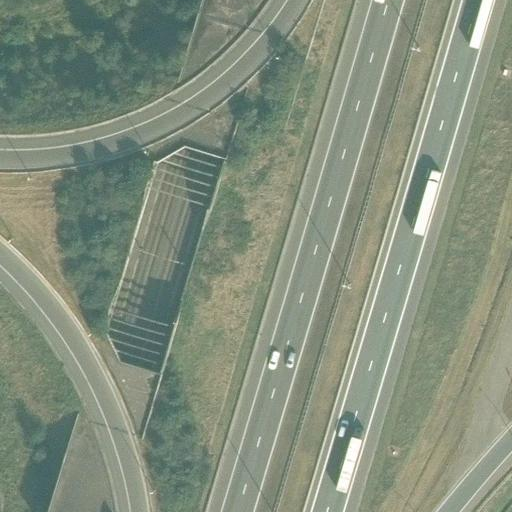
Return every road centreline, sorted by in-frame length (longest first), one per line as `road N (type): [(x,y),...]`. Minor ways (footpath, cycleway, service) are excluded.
road 1 (motorway): [(383,0),(229,511)]
road 2 (motorway): [(328,511),(477,0)]
road 3 (motorway): [(296,0),(226,82),(165,123),(71,156),(0,160)]
road 4 (motorway): [(0,252),(50,308),(112,415),(138,511)]
